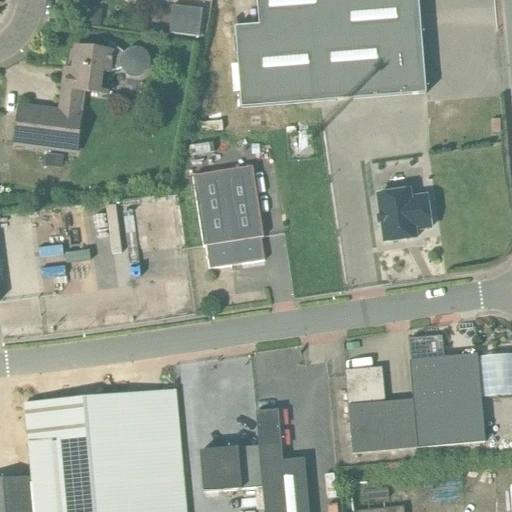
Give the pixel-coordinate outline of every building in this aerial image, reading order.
[(241,109),(426,94),(418,0),(256,0),(259,26),(235,28),(241,109)] [(201,30),(203,10),(172,6),(170,26),(201,30)] [(60,108),(82,110),(87,111),(88,98),(119,102),(121,75),(126,78),(132,82),(139,80),(147,78),(153,70),(153,58),(149,53),(145,49),(138,47),(133,47),(128,50),(126,52),(111,40),(110,45),(97,41),(76,42),(74,63),(65,65),(60,108)] [(82,110),(60,108),(18,103),(13,145),(77,153),(82,110)] [(64,156),(47,154),(46,167),(62,169),(64,156)] [(264,261),(261,238),(263,237),(252,167),(192,176),(203,247),(206,246),(209,269),(264,261)] [(410,199),(409,191),(377,195),(384,243),(416,239),(415,231),(431,228),(426,197),(410,199)] [(477,355),(409,361),(413,401),(417,449),(485,443),(477,355)] [(483,400),(511,399),(511,358),(482,360),(483,400)] [(417,449),(413,401),(381,404),(378,373),(346,376),(352,455),(417,449)] [(0,511),(186,511),(176,391),(25,405),(31,478),(0,481),(0,511)] [(278,411),(255,413),(258,448),(281,446),(278,411)] [(203,494),(262,489),(259,464),(258,448),(199,453),(203,494)] [(308,511),(304,460),(259,464),(262,489),(263,511),(308,511)]
